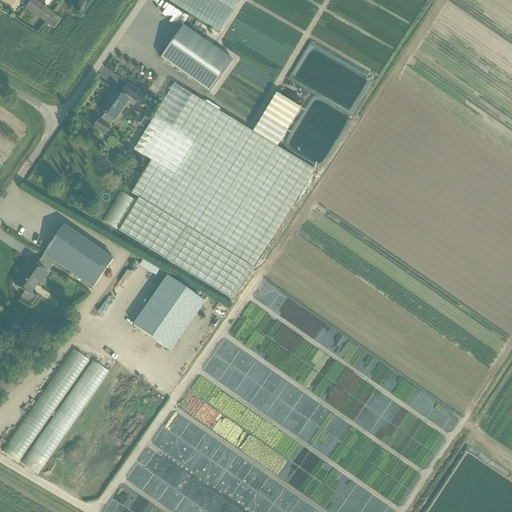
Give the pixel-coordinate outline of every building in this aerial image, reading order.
[(61,20),(35,0),(31,0),(26,7),(54,29),(61,20)] [(79,0),(74,8),(82,14),(91,0),(79,0)] [(177,0),(176,3),(232,35),(252,0),(177,0)] [(173,12),(180,17),(184,10),(177,6),(173,12)] [(191,24),(195,17),(190,14),(186,21),(191,24)] [(160,58),(209,93),(232,60),(183,26),(160,58)] [(139,103),(146,93),(141,89),(139,91),(128,83),(122,91),(139,103)] [(94,127),(105,135),(111,126),(110,125),(114,120),(128,101),(113,90),(109,96),(111,98),(101,111),(105,114),(101,120),(100,119),(94,127)] [(126,128),(148,144),(142,155),(151,161),(131,194),(139,198),(119,231),(231,299),(314,170),(278,147),(301,108),(276,93),(253,133),(192,95),(178,116),(172,127),(164,122),(171,111),(157,101),(149,95),(126,128)] [(131,152),(129,157),(135,160),(138,156),(131,152)] [(64,225),(43,254),(55,262),(92,289),(113,259),(72,231),(64,225)] [(24,271),(15,285),(23,291),(25,292),(22,297),(22,299),(29,304),(31,304),(35,298),(35,296),(31,293),(39,282),(41,283),(48,273),(47,273),(52,266),(41,258),(36,265),(29,261),(23,270),(24,271)] [(169,266),(149,258),(145,268),(165,276),(169,266)] [(167,276),(133,325),(161,345),(173,328),(195,295),(167,276)] [(19,333),(14,340),(21,345),(26,337),(19,333)] [(489,378),(505,354),(498,350),(502,343),(499,341),(493,351),(490,349),(485,357),(488,359),(480,372),(489,378)] [(434,355),(418,345),(416,348),(413,346),(411,348),(419,354),(415,360),(428,368),(432,361),(431,360),(434,355)] [(46,473),(114,370),(80,348),(32,421),(48,432),(28,462),(46,473)]
